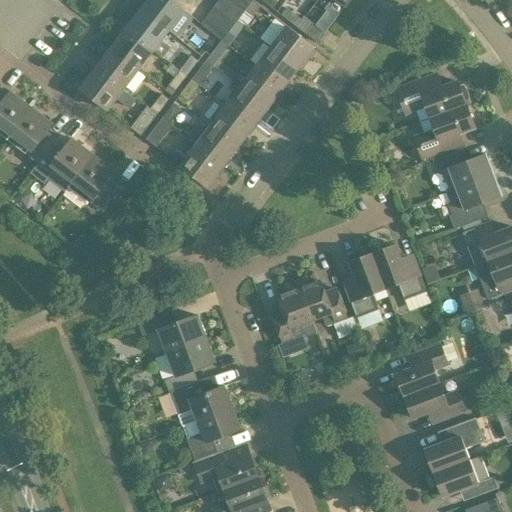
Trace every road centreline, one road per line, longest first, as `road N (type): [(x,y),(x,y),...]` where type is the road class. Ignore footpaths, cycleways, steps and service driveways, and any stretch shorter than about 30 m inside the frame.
road 1 (residential): [(399,0),(230,213),(217,249),(221,277)]
road 2 (residential): [(275,418),(360,391),(377,396),(418,511)]
road 3 (residential): [(221,277),(391,213)]
road 4 (residential): [(221,277),(275,418)]
road 5 (residential): [(108,139),(0,51)]
